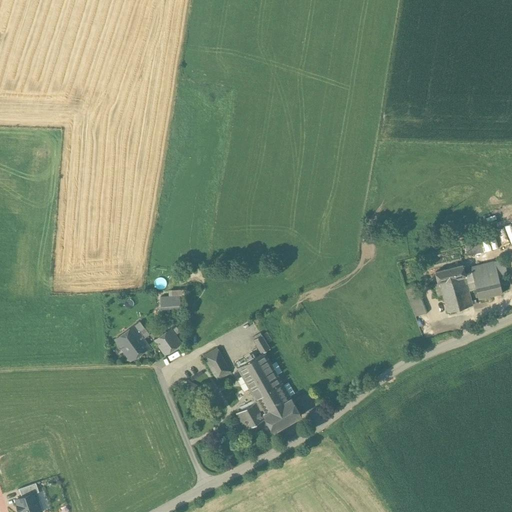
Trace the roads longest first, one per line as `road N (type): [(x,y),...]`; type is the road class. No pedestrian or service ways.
road 1 (tertiary): [(511,320),(400,367),(299,439),(205,488)]
road 2 (residential): [(205,488),(161,377),(166,363)]
